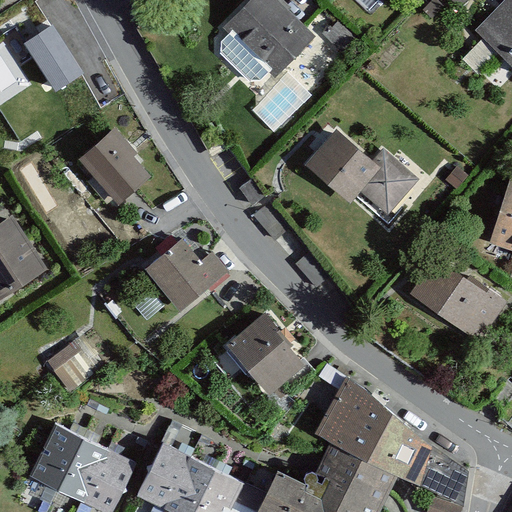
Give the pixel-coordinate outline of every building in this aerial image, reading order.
[(270,77),(276,84),(318,43),(275,0),(249,0),(217,32),(226,42),(217,57),(253,94),(270,77)] [(511,0),(505,0),(470,35),(511,76),(511,0)] [(87,58),(65,33),(55,42),(42,28),(6,60),(41,99),(87,58)] [(153,176),(115,132),(77,163),(115,208),(153,176)] [(372,169),(336,139),(307,173),(352,212),(362,200),(391,225),(426,185),(387,152),(372,169)] [(511,182),(508,182),(487,252),(511,259),(511,182)] [(0,300),(47,266),(10,215),(0,222),(0,300)] [(229,272),(213,254),(202,263),(183,240),(146,272),(181,313),(229,272)] [(480,348),(508,305),(429,255),(402,298),(480,348)] [(310,370),(266,319),(230,350),(273,401),(310,370)] [(76,348),(54,353),(61,384),(83,378),(76,348)] [(429,511),(460,511),(467,474),(347,379),(316,435),(331,443),(396,477),(435,497),(429,511)] [(511,397),(511,389),(504,383),(492,398),(504,407),(511,397)] [(114,511),(137,464),(54,426),(28,479),(98,511),(114,511)] [(233,511),(247,484),(162,442),(135,498),(163,511),(233,511)] [(379,511),(396,477),(331,443),(309,489),(278,474),(260,511),(379,511)]
